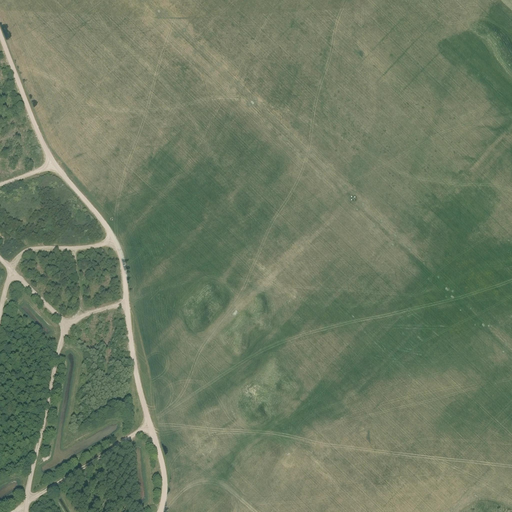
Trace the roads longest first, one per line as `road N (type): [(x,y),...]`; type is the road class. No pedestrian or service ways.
road 1 (track): [(150,423),(120,250),(52,164),(0,32)]
road 2 (track): [(0,258),(61,324),(25,511)]
road 3 (track): [(14,511),(150,423)]
